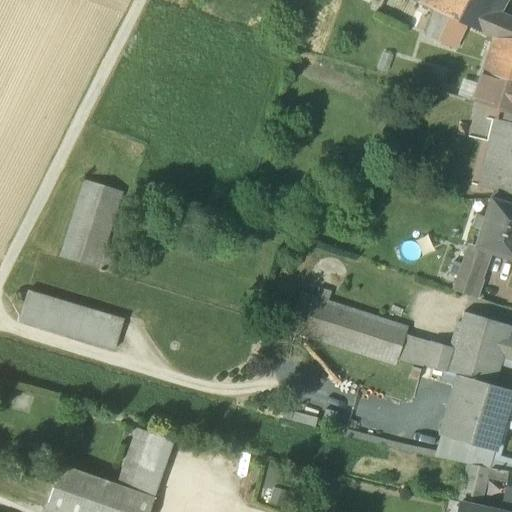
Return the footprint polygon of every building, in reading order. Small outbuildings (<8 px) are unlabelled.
[(386,3),(378,0),(364,0),(361,9),(380,17),(386,3)] [(408,0),(434,12),(439,0),(408,0)] [(439,0),(434,12),(477,32),(488,13),(489,10),(494,0),(439,0)] [(511,20),(489,10),(488,13),(477,32),(491,38),(493,39),(511,40),(511,20)] [(511,40),(493,39),(491,38),(473,104),(505,114),(511,116),(511,40)] [(511,116),(505,114),(487,189),(511,195),(511,116)] [(86,182),(61,258),(114,275),(119,260),(103,255),(123,194),(86,182)] [(511,206),(491,200),(485,220),(476,217),(472,228),(481,230),(475,250),(511,262),(511,206)] [(484,260),(466,254),(460,274),(477,280),(484,260)] [(477,280),(460,274),(454,293),(471,299),(477,280)] [(122,320),(26,292),(17,323),(114,350),(122,320)] [(408,330),(300,294),(296,307),(292,319),(287,332),(395,368),(408,330)] [(296,307),(284,303),(280,315),(292,319),(296,307)] [(509,328),(464,314),(461,326),(457,325),(453,338),(457,339),(453,351),(446,373),(453,376),(491,387),(499,359),(507,336),(509,328)] [(511,337),(507,336),(499,359),(511,363),(511,337)] [(453,351),(431,344),(424,366),(446,373),(453,351)] [(323,385),(328,367),(307,360),(301,378),(323,385)] [(511,393),(511,394),(453,376),(435,435),(443,437),(473,446),(496,452),(505,420),(511,422),(511,393)] [(172,443),(135,430),(122,467),(159,480),(172,443)] [(473,446),(443,437),(437,458),(468,465),(473,446)] [(115,485),(59,465),(43,511),(45,511),(147,511),(148,510),(152,499),(115,485)] [(474,467),(468,465),(460,492),(472,497),(473,494),(479,468),(474,467)] [(159,480),(122,467),(115,485),(152,499),(159,480)] [(490,471),(479,468),(473,494),(493,496),(498,473),(490,471)] [(493,496),(473,494),(472,497),(470,505),(475,506),(486,508),(485,510),(489,510),(493,496)] [(152,499),(148,510),(154,511),(158,501),(152,499)] [(470,505),(460,503),(457,511),(473,511),(475,506),(470,505)]
